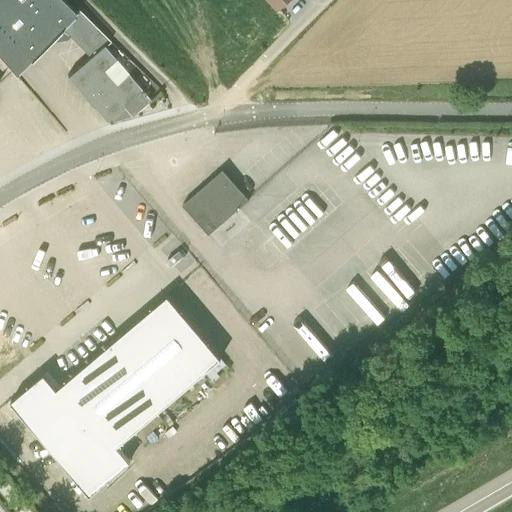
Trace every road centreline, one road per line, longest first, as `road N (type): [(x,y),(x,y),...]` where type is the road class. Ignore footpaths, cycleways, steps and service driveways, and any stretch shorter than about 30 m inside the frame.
road 1 (unclassified): [(219,115),(511,109)]
road 2 (unclassified): [(0,197),(124,138),(219,115)]
road 3 (unclassified): [(219,115),(323,0)]
